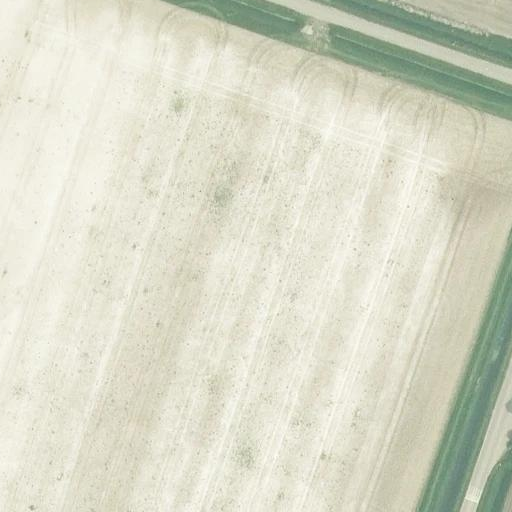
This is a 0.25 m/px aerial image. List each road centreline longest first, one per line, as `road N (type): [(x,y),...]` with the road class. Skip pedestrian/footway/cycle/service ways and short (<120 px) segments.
road 1 (unclassified): [(511,80),(279,0)]
road 2 (unclassified): [(466,511),(511,380)]
